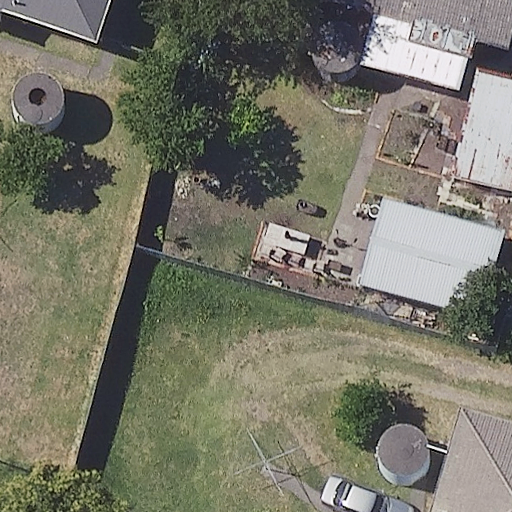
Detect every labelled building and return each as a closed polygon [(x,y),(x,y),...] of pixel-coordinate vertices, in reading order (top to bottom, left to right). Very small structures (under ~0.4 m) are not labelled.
[(110,0),(0,0),(0,16),(95,48),(110,0)] [(511,11),(511,0),(378,0),(359,69),(457,96),(472,41),(502,49),(511,11)] [(511,83),(476,75),(452,179),(511,192),(511,83)] [(504,236),(384,202),(360,288),(480,321),(504,236)] [(511,511),(511,433),(461,418),(432,511),(511,511)]
